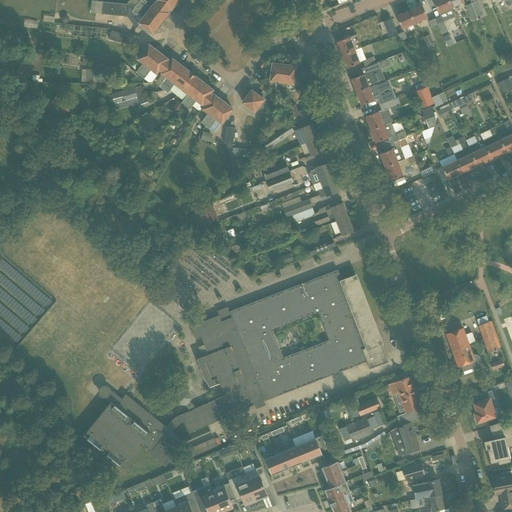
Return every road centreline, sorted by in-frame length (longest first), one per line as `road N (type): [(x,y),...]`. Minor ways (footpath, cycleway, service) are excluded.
road 1 (residential): [(385,240),(305,29)]
road 2 (unknown): [(423,344),(226,423)]
road 3 (unclassified): [(473,511),(462,453),(411,311)]
road 4 (residential): [(199,0),(180,36),(236,82),(267,44),(305,29)]
road 5 (residential): [(385,240),(511,179)]
